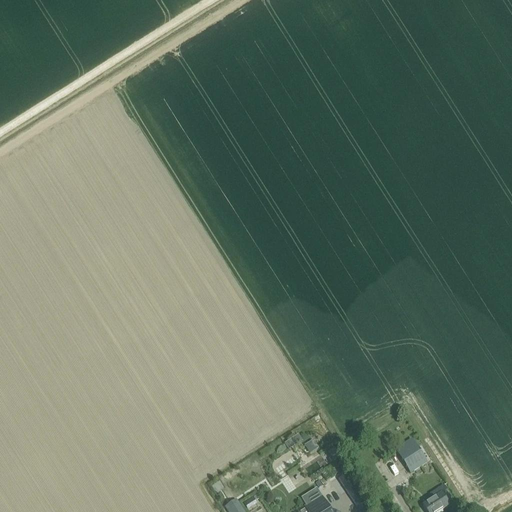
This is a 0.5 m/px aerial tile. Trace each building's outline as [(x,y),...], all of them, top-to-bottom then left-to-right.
[(410,474),(426,464),(414,444),(397,454),(410,474)] [(451,499),(446,492),(443,487),(430,495),(433,500),(422,507),(425,511),(439,511),(449,506),(446,502),(451,499)] [(225,507),(228,511),(243,511),(236,501),(225,507)] [(329,511),(323,501),(306,511),(329,511)] [(253,502),(245,505),(247,510),(255,507),(253,502)]
